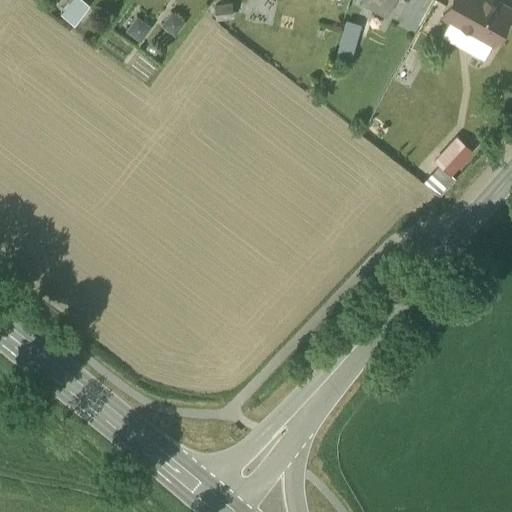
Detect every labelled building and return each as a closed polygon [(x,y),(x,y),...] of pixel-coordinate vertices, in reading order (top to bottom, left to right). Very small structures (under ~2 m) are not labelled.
[(77,19),(87,0),(67,0),(62,11),(77,19)] [(230,0),(214,2),(215,14),(231,13),(230,0)] [(364,0),(385,11),(391,0),(364,0)] [(511,3),(505,0),(444,0),(441,6),(493,35),(511,3)] [(346,14),(338,44),(352,48),(361,19),(346,14)] [(489,101),(421,176),(425,180),(494,105),(489,101)] [(494,105),(425,180),(439,190),(456,172),(453,169),(503,113),(494,105)]
